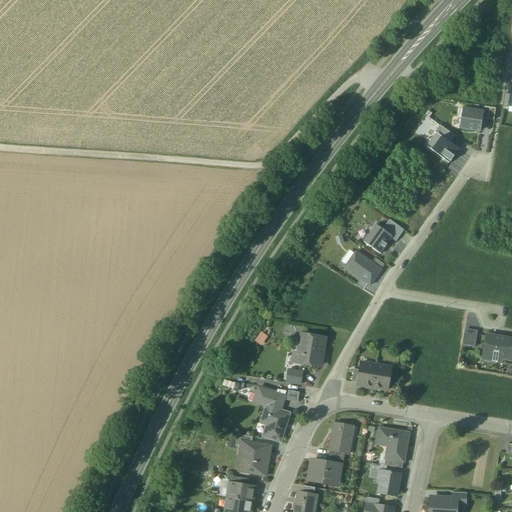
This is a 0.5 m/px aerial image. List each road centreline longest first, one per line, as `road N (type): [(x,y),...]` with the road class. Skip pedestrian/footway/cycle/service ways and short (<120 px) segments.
road 1 (secondary): [(116,511),(258,247),(400,63)]
road 2 (track): [(383,83),(354,79),(264,165),(0,147)]
road 3 (residential): [(382,292),(462,178),(479,166)]
road 4 (residential): [(326,406),(382,292)]
